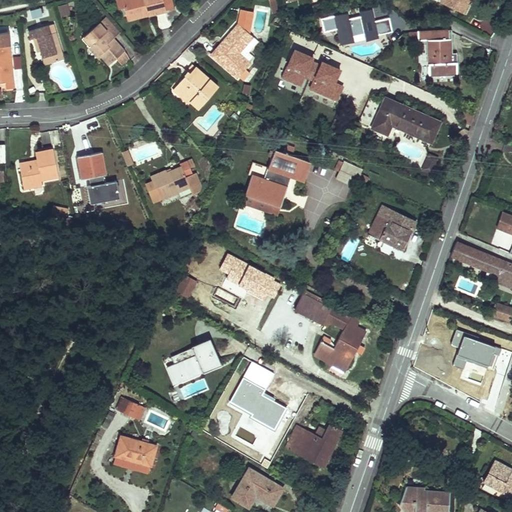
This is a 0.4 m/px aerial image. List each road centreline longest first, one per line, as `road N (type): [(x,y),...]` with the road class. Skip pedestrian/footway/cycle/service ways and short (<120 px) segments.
road 1 (tertiary): [(398,373),(510,50)]
road 2 (residential): [(220,0),(123,91),(83,109),(9,117)]
road 3 (tertiary): [(350,511),(398,373)]
road 4 (residential): [(511,433),(398,373)]
